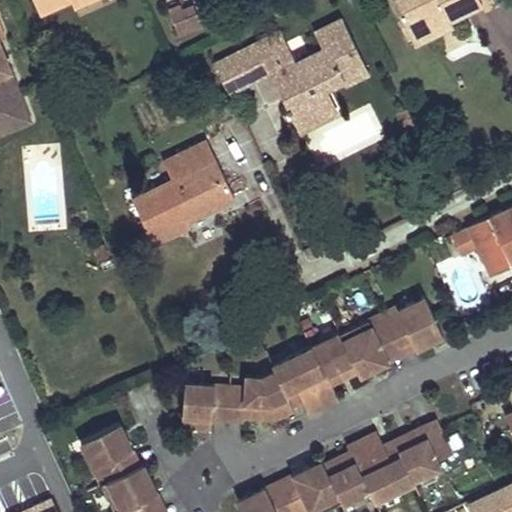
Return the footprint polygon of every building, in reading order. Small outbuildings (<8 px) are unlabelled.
[(34,0),(39,11),(64,0),(72,0),(74,4),(84,0),(34,0)] [(394,0),(407,28),(445,9),(449,17),(482,1),(481,0),(394,0)] [(196,12),(192,3),(183,7),(187,16),(196,12)] [(183,7),(182,4),(169,10),(180,35),(202,26),(196,12),(187,16),(183,7)] [(445,9),(407,28),(414,42),(452,24),(449,17),(445,9)] [(294,61),(279,31),(229,56),(243,84),(270,70),(288,106),(285,108),(287,111),(307,101),(311,108),(329,100),(323,88),(341,79),(364,68),(340,18),(317,29),(325,45),(294,61)] [(0,29),(2,28),(0,22),(0,107),(15,101),(2,69),(11,67),(0,38),(0,29)] [(226,92),(243,84),(229,56),(212,63),(226,92)] [(0,130),(32,118),(11,67),(2,69),(15,101),(0,107),(0,130)] [(344,86),(368,74),(364,68),(341,79),(344,86)] [(297,132),(335,114),(329,100),(311,108),(307,101),(287,111),(297,132)] [(207,139),(164,160),(173,178),(134,197),(154,239),(190,222),(186,215),(194,212),(195,215),(234,196),(207,139)] [(511,202),(451,232),(459,251),(477,243),(490,269),(511,258),(511,202)] [(255,240),(258,216),(229,211),(225,235),(255,240)] [(443,335),(425,296),(398,308),(397,305),(340,333),(339,331),(273,363),(275,368),(261,375),(246,374),(245,385),(184,380),(180,424),(211,426),(212,415),(243,417),(244,410),(283,413),(293,409),(287,395),(297,390),(308,412),(338,398),(331,383),(358,370),(364,368),(362,364),(370,360),(374,368),(388,361),(385,354),(413,341),(416,347),(443,335)] [(388,361),(416,347),(413,341),(385,354),(388,361)] [(374,368),(370,360),(362,364),(364,368),(358,370),(360,374),(374,368)] [(270,419),(283,413),(244,410),(243,417),(270,419)] [(434,419),(420,426),(422,431),(437,424),(434,419)] [(132,447),(119,420),(81,438),(116,511),(154,511),(146,495),(156,490),(150,476),(142,479),(139,472),(142,470),(139,464),(133,467),(125,451),(132,447)] [(374,499),(413,480),(412,478),(439,465),(436,460),(451,453),(437,424),(422,431),(420,426),(393,439),(398,449),(387,454),(382,444),(376,431),(347,446),(349,450),(322,463),(316,466),(318,470),(310,474),(306,466),(292,473),(297,484),(269,497),(264,486),(237,499),(243,511),(317,511),(341,501),(342,502),(369,489),(374,499)] [(398,449),(393,439),(382,444),(387,454),(398,449)] [(139,464),(132,447),(125,451),(133,467),(139,464)] [(320,460),(306,466),(310,474),(318,470),(316,466),(322,463),(320,460)] [(139,472),(142,479),(150,476),(143,462),(139,464),(142,470),(139,472)] [(292,473),(264,486),(269,497),(297,484),(292,473)] [(511,511),(511,480),(470,501),(475,511),(511,511)] [(154,511),(167,511),(156,490),(146,495),(154,511)]
